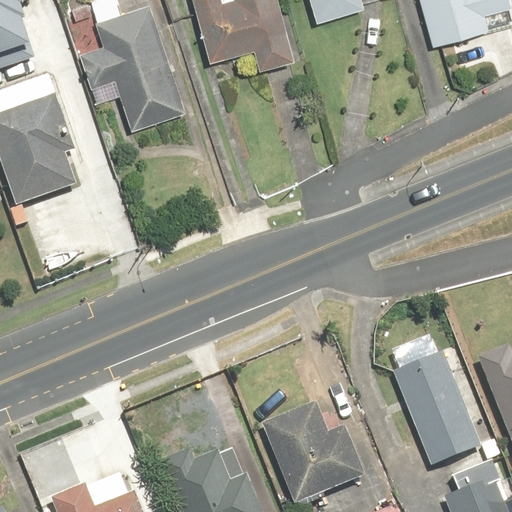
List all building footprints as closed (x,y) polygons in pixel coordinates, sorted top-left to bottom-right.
[(0,0),(0,67),(36,56),(23,13),(30,11),(26,0),(0,0)] [(287,0),(200,0),(218,61),(262,48),(268,68),(304,58),(287,0)] [(317,0),(324,19),(372,4),(370,0),(317,0)] [(500,50),(486,0),(425,0),(437,45),(459,39),(464,59),(493,51),(500,50)] [(96,87),(122,79),(139,129),(192,111),(155,3),(102,21),(109,42),(84,51),(96,87)] [(0,92),(0,143),(22,207),(15,210),(20,225),(33,221),(27,205),(85,185),(74,152),(83,149),(56,73),(0,92)] [(0,202),(13,198),(0,163),(0,202)] [(43,224),(22,230),(30,257),(51,251),(43,224)] [(511,339),(481,352),(511,430),(511,339)] [(448,350),(398,370),(436,464),(485,444),(448,350)] [(319,397),(265,419),(300,505),(372,475),(350,421),(331,429),(319,397)] [(191,447),(162,459),(184,511),(268,511),(237,438),(195,456),(191,447)] [(462,489),(449,494),(456,511),(511,511),(511,508),(493,460),(456,474),(462,489)] [(144,511),(122,461),(49,492),(57,511),(144,511)] [(404,511),(400,502),(377,511),(404,511)]
